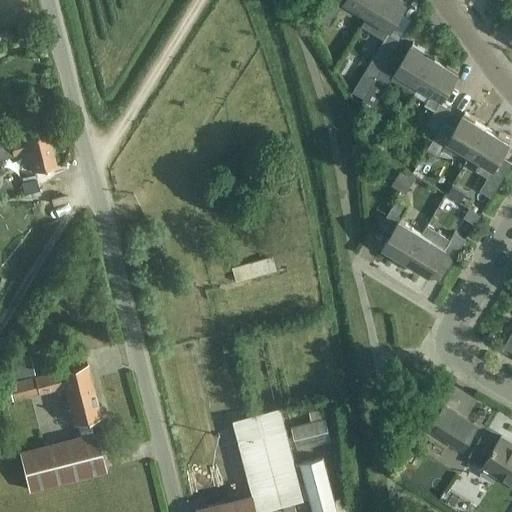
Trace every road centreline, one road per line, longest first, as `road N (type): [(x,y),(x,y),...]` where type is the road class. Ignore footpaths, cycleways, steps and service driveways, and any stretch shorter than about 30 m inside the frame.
road 1 (unclassified): [(180,511),(47,0)]
road 2 (residential): [(511,221),(448,331),(450,353),(511,395)]
